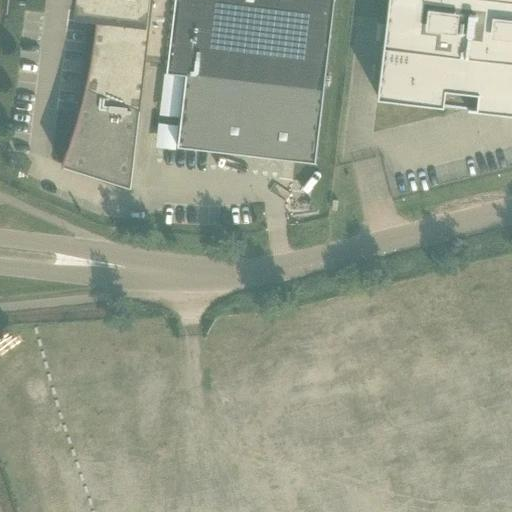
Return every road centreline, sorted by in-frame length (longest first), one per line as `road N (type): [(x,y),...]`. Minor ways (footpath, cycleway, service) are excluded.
road 1 (unknown): [(291,264),(275,196),(140,203),(56,180),(45,156),(59,0)]
road 2 (unclassified): [(159,275),(209,279),(291,264),(511,210)]
road 3 (unknown): [(187,277),(180,330),(192,511)]
road 4 (unclassified): [(159,275),(0,235)]
road 5 (unclassified): [(0,268),(159,275)]
